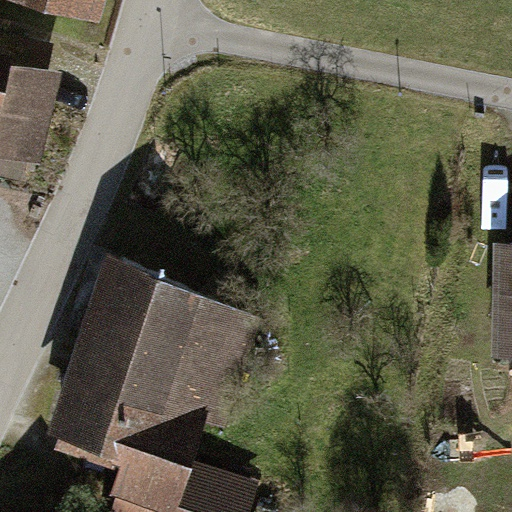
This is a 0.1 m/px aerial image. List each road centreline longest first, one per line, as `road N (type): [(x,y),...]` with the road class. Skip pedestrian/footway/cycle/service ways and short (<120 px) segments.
road 1 (residential): [(152,20),(0,379)]
road 2 (residential): [(511,93),(152,20)]
